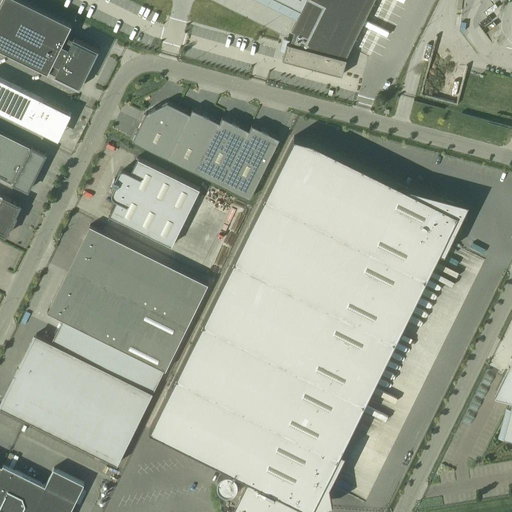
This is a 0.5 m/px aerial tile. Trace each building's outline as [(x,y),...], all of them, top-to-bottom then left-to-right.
[(72,24),(24,0),(2,0),(0,5),(0,47),(48,71),(49,70),(56,73),(55,75),(80,87),(99,49),(74,36),(73,38),(66,35),(72,24)] [(279,0),(301,10),(291,29),(296,32),(290,43),(287,42),(283,58),(341,74),(342,74),(347,58),(344,57),(344,56),(346,57),(374,0),(279,0)] [(188,44),(185,56),(208,63),(212,51),(188,44)] [(69,111),(69,110),(44,97),(44,99),(0,77),(0,106),(30,122),(32,118),(34,119),(33,120),(58,133),(68,112),(71,114),(71,113),(69,111)] [(137,142),(168,157),(190,112),(167,101),(146,112),(132,140),(137,142)] [(190,112),(168,157),(195,171),(220,121),(193,108),(190,112)] [(195,171),(222,184),(249,129),(222,116),(220,121),(195,171)] [(252,124),(249,129),(222,184),(250,198),(277,143),(280,138),(252,124)] [(46,153),(0,130),(0,175),(28,190),(46,153)] [(313,141),(294,136),(149,429),(234,471),(232,473),(231,472),(229,472),(227,472),(225,472),(223,473),(221,474),(220,476),(219,477),(218,479),(218,481),(217,483),(218,486),(221,507),(222,509),(223,510),(224,511),(280,511),(308,507),(311,509),(313,507),(333,503),(330,484),(345,452),(341,450),(440,249),(445,252),(469,202),(404,185),(313,141)] [(139,156),(138,156),(130,173),(125,170),(124,170),(123,170),(122,170),(121,171),(120,171),(120,172),(117,179),(115,178),(112,182),(117,185),(114,192),(114,193),(114,194),(114,195),(115,196),(116,197),(117,198),(109,215),(110,215),(110,214),(172,245),(200,187),(138,157),(139,156)] [(0,231),(2,232),(5,233),(4,234),(6,235),(21,204),(19,203),(19,204),(16,202),(17,202),(14,200),(14,201),(11,200),(11,199),(0,193),(0,231)] [(91,226),(75,258),(86,263),(76,284),(65,279),(49,311),(48,310),(47,311),(63,318),(52,341),(153,391),(164,368),(166,369),(187,326),(208,283),(90,224),(90,225),(91,226)] [(52,341),(36,333),(27,352),(26,352),(20,365),(18,364),(14,372),(16,374),(10,386),(10,387),(0,405),(117,463),(153,391),(52,341)] [(511,360),(495,396),(511,400),(510,406),(506,405),(499,434),(511,437),(511,360)] [(494,376),(487,372),(482,382),(489,386),(494,376)] [(391,435),(397,438),(419,392),(418,381),(415,380),(412,386),(409,384),(397,387),(397,391),(394,398),(383,400),(392,404),(390,409),(390,411),(389,415),(389,419),(389,420),(391,435)] [(487,388),(481,385),(476,395),(482,398),(487,388)] [(481,401),(474,397),(469,408),(476,411),(481,401)] [(475,414),(468,410),(463,421),(469,425),(475,414)] [(0,511),(69,511),(84,482),(54,467),(45,484),(3,463),(2,465),(0,464),(0,511)]
